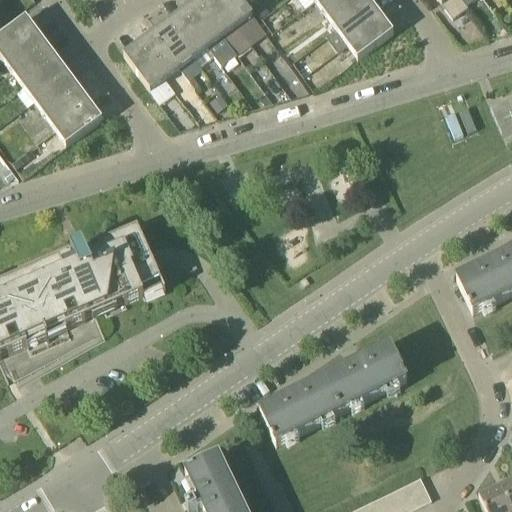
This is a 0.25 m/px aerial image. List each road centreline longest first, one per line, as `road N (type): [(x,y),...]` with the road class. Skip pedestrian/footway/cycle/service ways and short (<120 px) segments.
road 1 (residential): [(141,439),(419,250)]
road 2 (residential): [(155,164),(452,77)]
road 3 (residential): [(441,511),(488,442),(491,422),(487,395),(419,250)]
road 4 (residential): [(0,212),(155,164)]
road 5 (residential): [(155,164),(138,118),(86,43)]
